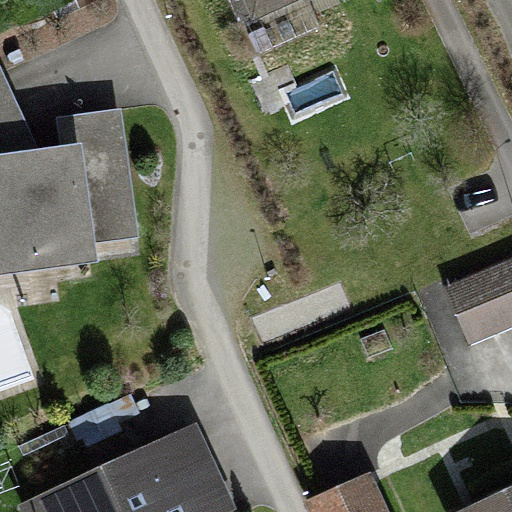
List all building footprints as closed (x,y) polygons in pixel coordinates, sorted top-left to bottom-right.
[(241,0),(251,22),(299,0),(241,0)] [(0,154),(38,149),(0,66),(0,154)] [(38,149),(0,154),(0,276),(98,263),(95,244),(140,238),(121,107),(55,116),(59,146),(38,149)] [(511,257),(443,286),(467,344),(511,324),(511,257)] [(195,422),(16,505),(19,511),(231,511),(236,510),(195,422)] [(379,511),(367,483),(309,509),(310,511),(379,511)]
